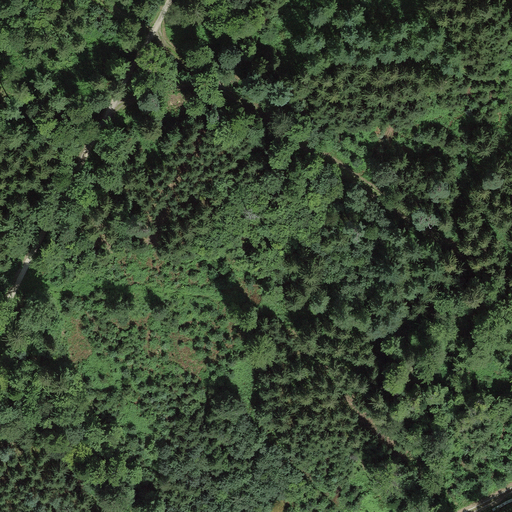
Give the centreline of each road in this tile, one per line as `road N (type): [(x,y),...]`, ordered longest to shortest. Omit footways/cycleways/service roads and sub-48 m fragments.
road 1 (track): [(511,289),(102,0)]
road 2 (track): [(169,0),(0,315)]
road 3 (track): [(111,109),(185,83),(231,92)]
